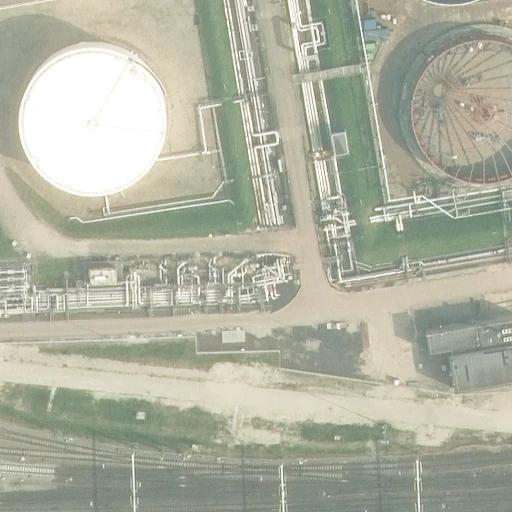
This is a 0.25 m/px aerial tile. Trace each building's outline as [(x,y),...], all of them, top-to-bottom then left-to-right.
[(511,36),(505,33),(497,31),(490,30),(481,30),(471,30),(464,31),(449,36),(441,41),(435,44),(425,53),(416,64),(412,71),(409,78),(404,92),(403,107),(403,115),(405,123),(409,136),(415,150),(425,161),(436,171),(442,175),(450,179),(462,183),(478,185),(487,185),(494,184),(507,180),(511,177),(511,36)] [(168,126),(168,115),(168,104),(165,93),(161,83),(156,74),(150,65),(142,57),(133,50),(124,45),(113,41),(103,39),(92,38),(81,39),(70,41),(60,45),(50,50),(41,57),(34,65),(27,73),(22,83),(18,93),(16,104),(15,115),(16,126),(18,136),(22,147),(27,156),(34,165),(41,173),(50,179),(60,184),(70,188),(81,191),(92,191),(102,191),(113,188),(123,185),(133,179),(142,173),(150,165),(156,156),(161,147),(165,136),(168,126)] [(346,135),(335,137),(333,138),(336,157),(349,155),(346,135)] [(511,318),(428,333),(432,356),(449,353),(456,392),(511,382),(511,318)] [(395,336),(371,339),(376,374),(399,371),(395,336)]
